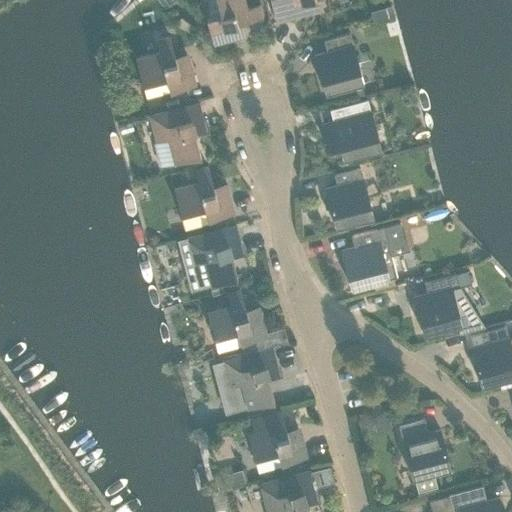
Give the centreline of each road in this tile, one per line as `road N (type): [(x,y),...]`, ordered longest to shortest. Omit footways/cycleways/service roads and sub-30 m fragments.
road 1 (residential): [(511,466),(468,414),(308,301)]
road 2 (residential): [(358,511),(308,301)]
road 3 (residential): [(308,301),(266,156)]
